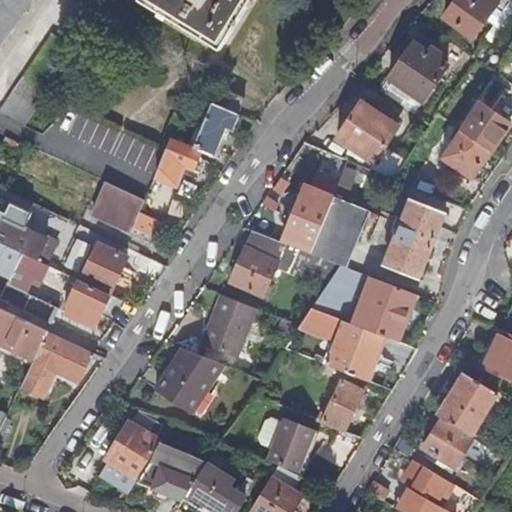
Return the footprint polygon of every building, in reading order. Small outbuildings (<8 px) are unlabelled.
[(0,0),(0,32),(9,37),(33,0),(0,0)] [(140,0),(140,1),(220,51),(251,0),(140,0)] [(510,0),(456,0),(443,18),(472,39),(496,6),(503,11),(510,0)] [(0,48),(9,37),(0,32),(0,48)] [(51,34),(40,52),(43,53),(66,63),(74,50),(51,34)] [(382,91),(415,115),(448,68),(439,62),(443,56),(432,49),(431,50),(424,46),(422,50),(413,44),(382,91)] [(511,45),(497,67),(511,77),(511,45)] [(26,126),(69,65),(66,63),(43,53),(1,113),(26,126)] [(216,106),(238,115),(244,100),(223,91),(216,106)] [(481,105),(462,132),(491,152),(510,125),(511,122),(511,101),(503,95),(491,112),(481,105)] [(362,103),(399,128),(403,123),(366,98),(362,103)] [(339,141),(374,164),(399,128),(362,103),(337,139),(339,141)] [(204,128),(224,137),(226,130),(233,133),(240,116),(238,115),(216,106),(212,105),(203,127),(204,128)] [(215,158),(224,137),(204,128),(195,150),(172,140),(156,178),(179,188),(187,168),(195,172),(203,153),(215,158)] [(491,152),(462,132),(443,159),(457,168),(453,173),(462,180),(466,175),(473,180),(491,152)] [(348,161),(382,175),(385,171),(374,164),(339,141),(329,153),(348,161)] [(339,185),(348,161),(329,153),(324,151),(314,175),(339,185)] [(142,214),(147,200),(111,184),(97,217),(134,234),(136,229),(142,214)] [(310,254),(333,197),(306,186),(282,243),(287,245),(310,254)] [(341,266),(347,268),(370,212),(333,197),(310,254),(341,266)] [(403,221),(436,236),(444,216),(411,202),(403,221)] [(136,229),(161,241),(168,227),(142,214),(136,229)] [(2,218),(0,221),(0,242),(41,262),(47,264),(56,244),(2,218)] [(424,276),(425,274),(421,273),(436,236),(403,221),(387,262),(424,276)] [(287,245),(282,243),(254,232),(247,248),(280,261),(287,245)] [(78,235),(70,263),(86,268),(95,240),(78,235)] [(0,308),(48,331),(59,308),(27,292),(41,262),(0,242),(0,308)] [(127,257),(99,244),(83,278),(111,291),(127,257)] [(265,295),(280,261),(247,248),(232,281),(265,295)] [(401,341),(417,295),(412,293),(347,268),(341,266),(314,307),(388,336),(401,341)] [(94,326),(110,294),(79,279),(64,312),(94,326)] [(249,305),(212,291),(200,321),(205,323),(198,341),(228,352),(249,305)] [(330,366),(369,382),(388,336),(314,307),(302,325),(340,340),(330,366)] [(0,308),(0,343),(34,360),(48,331),(0,308)] [(93,353),(48,331),(34,360),(21,386),(42,396),(54,370),(79,381),(93,353)] [(511,335),(503,331),(485,370),(511,382),(511,335)] [(268,344),(249,375),(266,381),(275,366),(274,366),(283,352),(268,344)] [(220,363),(186,349),(176,364),(171,362),(149,397),(190,415),(220,363)] [(470,436),(497,394),(466,375),(439,417),(442,419),(470,436)] [(324,423),(346,432),(365,392),(345,383),(324,423)] [(262,445),(274,450),(285,424),(273,419),(266,422),(259,437),(262,445)] [(455,467),(473,438),(470,436),(442,419),(425,449),(455,467)] [(274,450),(270,462),(280,466),(299,473),(315,431),(287,420),(285,424),(274,450)] [(161,440),(130,422),(107,460),(138,479),(161,440)] [(206,465),(160,444),(150,465),(140,483),(161,491),(167,493),(184,500),(185,499),(200,474),(206,465)] [(417,492),(404,511),(446,511),(441,509),(437,506),(443,493),(448,495),(454,485),(416,462),(404,481),(414,487),(413,489),(417,492)] [(294,490),(304,475),(299,473),(280,466),(253,511),(255,511),(291,511),(288,510),(299,492),(294,490)] [(185,499),(204,511),(210,502),(218,507),(215,511),(216,511),(237,511),(246,497),(231,487),(232,485),(231,480),(223,475),(219,481),(203,471),(201,475),(200,474),(185,499)] [(167,493),(161,491),(159,499),(164,501),(167,493)] [(288,510),(291,511),(294,511),(305,496),(299,492),(288,510)] [(437,506),(441,509),(448,495),(443,493),(437,506)] [(184,500),(176,511),(203,511),(204,511),(185,499),(184,500)]
